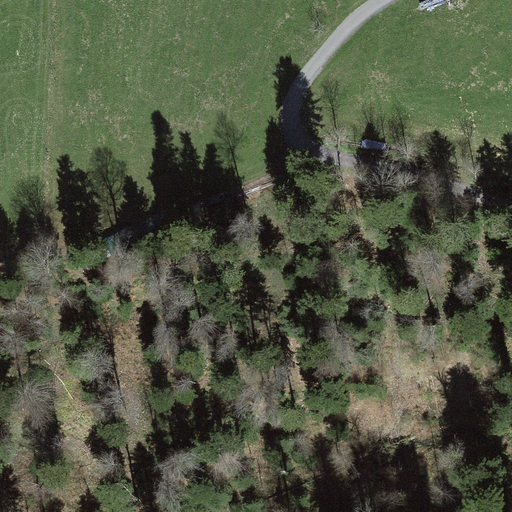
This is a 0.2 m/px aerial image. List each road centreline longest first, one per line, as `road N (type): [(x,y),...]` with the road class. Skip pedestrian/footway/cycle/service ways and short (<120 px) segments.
road 1 (track): [(0,254),(243,192),(304,150),(393,167),(511,209)]
road 2 (unclassified): [(304,150),(289,117),(318,65),(366,10),(386,0)]
